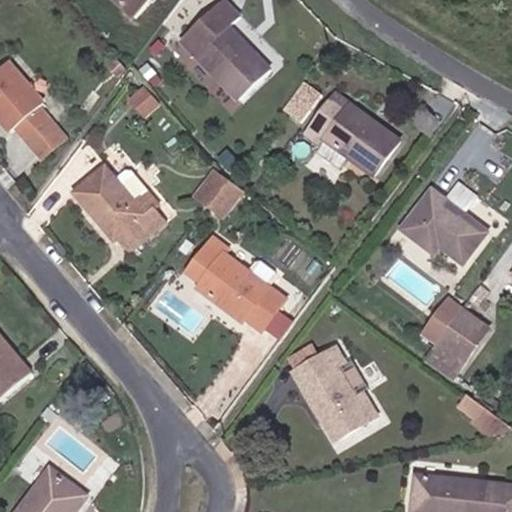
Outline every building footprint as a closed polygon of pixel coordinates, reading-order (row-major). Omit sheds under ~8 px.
[(99,0),(125,28),(155,0),(99,0)] [(231,101),(264,67),(225,29),(235,19),(218,3),(175,46),(231,101)] [(33,110),(0,67),(0,134),(3,132),(13,146),(36,128),(26,115),(33,110)] [(287,109),(305,121),(325,92),(307,79),(287,109)] [(148,117),(164,103),(148,84),(132,98),(148,117)] [(333,105),(305,145),(320,155),(322,152),(370,187),(396,150),(333,105)] [(36,128),(13,146),(28,166),(51,148),(36,128)] [(102,167),(71,194),(111,239),(117,233),(130,247),(163,217),(151,205),(157,199),(144,185),(130,198),(112,179),(102,167)] [(124,168),(112,179),(130,198),(144,185),(129,168),(124,168)] [(209,209),(229,182),(216,168),(195,198),(209,209)] [(243,194),(229,182),(209,209),(224,219),(243,194)] [(460,187),(448,205),(467,218),(479,200),(460,187)] [(404,236),(428,253),(434,245),(463,266),(487,232),(467,218),(448,205),(434,195),(404,236)] [(267,320),(278,304),(286,295),(227,254),(232,248),(217,234),(190,269),(207,284),(201,292),(243,322),(249,315),(264,325),(267,320)] [(295,317),(278,304),(267,320),(283,334),(295,317)] [(459,310),(431,347),(452,361),(479,326),(459,310)] [(0,340),(0,392),(26,370),(0,340)] [(452,361),(431,347),(418,365),(447,387),(460,367),(452,361)] [(331,413),(341,431),(373,412),(363,395),(352,401),(336,373),(344,368),(336,355),(300,377),(323,417),(331,413)] [(471,419),(477,410),(462,398),(455,407),(471,419)] [(510,435),(477,410),(471,419),(466,425),(482,440),(510,435)] [(331,413),(323,417),(334,435),(341,431),(331,413)] [(66,505),(81,484),(51,462),(12,511),(70,511),(72,510),(66,505)] [(449,511),(511,511),(511,493),(416,476),(411,505),(449,511)] [(66,505),(72,510),(87,489),(81,484),(66,505)]
